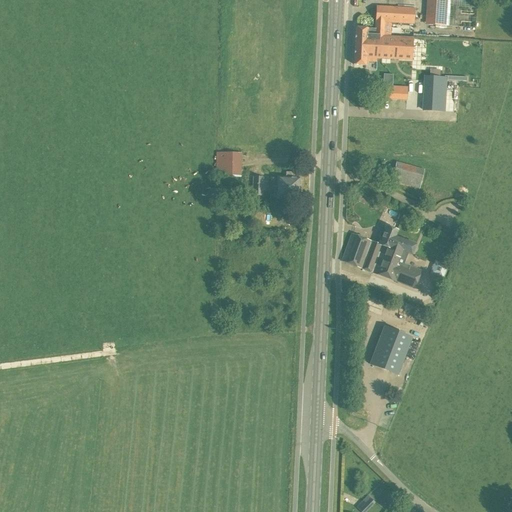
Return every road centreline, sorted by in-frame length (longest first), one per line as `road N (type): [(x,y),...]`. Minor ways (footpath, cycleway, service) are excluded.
road 1 (primary): [(316,424),(336,0)]
road 2 (unclassified): [(435,511),(343,429),(316,424)]
